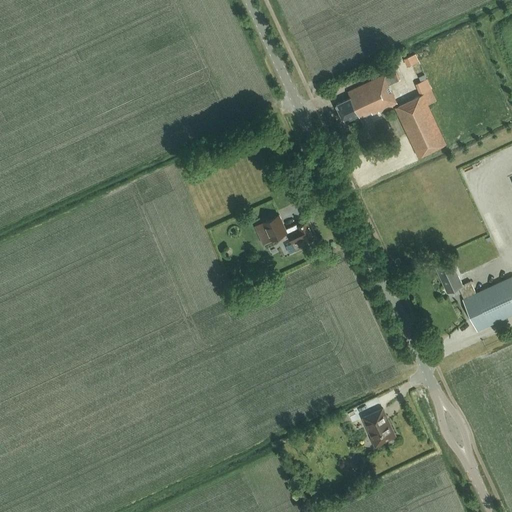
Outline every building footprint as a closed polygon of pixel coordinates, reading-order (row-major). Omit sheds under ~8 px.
[(408,65),(421,60),(417,52),(405,57),(408,65)] [(352,96),(337,103),(345,120),(359,113),(361,116),(372,111),(372,113),(378,110),(379,112),(398,103),(392,91),(389,92),(386,87),(389,85),(389,84),(400,79),(395,69),(349,90),(352,96)] [(420,156),(445,145),(422,93),(397,105),(420,156)] [(279,214),(262,221),(270,240),(287,232),(288,232),(286,228),(279,214)] [(296,224),(286,228),(288,232),(287,232),(288,233),(292,243),(293,243),(297,250),(308,245),(306,241),(308,240),(316,236),(312,227),(309,221),(297,226),(296,224)] [(452,259),(436,266),(448,291),(457,287),(463,299),(462,300),(476,331),(511,314),(511,276),(475,294),(469,281),(463,284),(452,259)] [(383,408),(363,417),(373,438),(371,439),(375,447),(382,443),(382,441),(395,435),(383,408)]
